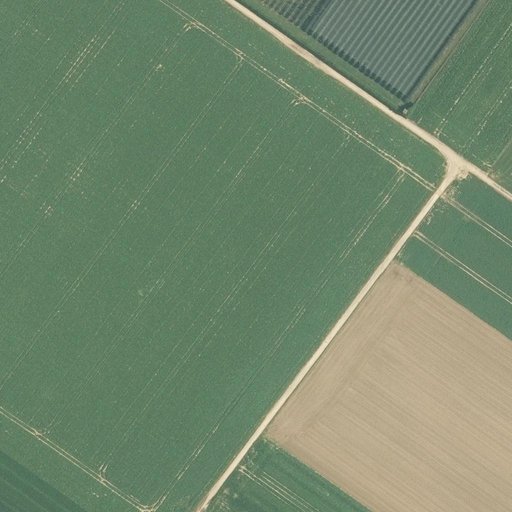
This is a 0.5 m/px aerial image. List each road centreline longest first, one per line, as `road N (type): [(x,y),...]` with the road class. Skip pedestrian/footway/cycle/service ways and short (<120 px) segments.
road 1 (unclassified): [(459,165),(203,511)]
road 2 (track): [(511,200),(229,0)]
